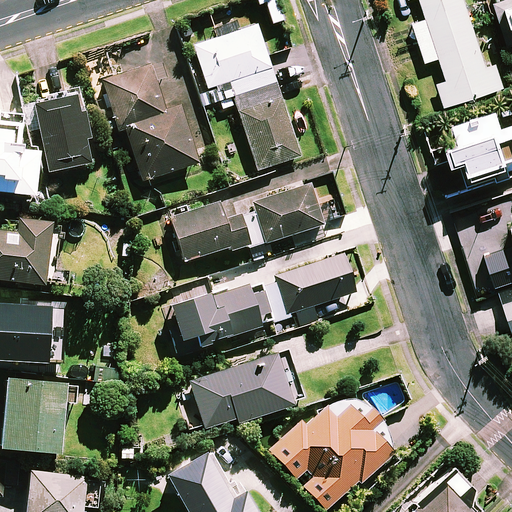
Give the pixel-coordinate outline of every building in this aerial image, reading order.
[(410,0),(411,3),(419,0),(420,0),(428,22),(414,26),(427,66),(441,61),(448,83),(439,86),(447,111),(507,91),(499,67),(489,70),(466,0),(410,0)] [(511,0),(495,5),(509,49),(511,48),(511,0)] [(298,156),(255,25),(192,45),(207,91),(199,94),(203,106),(219,100),(222,109),(234,104),(256,170),(298,156)] [(162,107),(148,65),(101,80),(117,131),(124,128),(141,180),(195,162),(176,103),(162,107)] [(46,170),(89,163),(85,139),(89,138),(80,87),(44,93),(45,98),(34,100),(34,102),(21,105),(23,114),(0,111),(0,190),(32,194),(36,159),(44,158),(46,170)] [(497,114),(453,128),(459,147),(443,152),(449,171),(462,167),(469,188),(497,179),(498,184),(511,180),(509,174),(511,172),(511,128),(503,131),(497,114)] [(323,224),(322,222),(309,180),(249,199),(263,243),(323,224)] [(246,245),(237,212),(221,217),(216,201),(187,209),(186,205),(168,211),(182,261),(228,247),(229,250),(246,245)] [(511,236),(481,246),(493,284),(511,277),(511,216),(510,217),(511,224),(511,236)] [(0,278),(50,284),(55,231),(51,230),(52,221),(17,218),(15,231),(0,229),(0,278)] [(331,257),(273,276),(285,313),(343,294),(331,257)] [(192,332),(197,345),(261,323),(259,316),(267,313),(258,285),(247,289),(245,281),(168,307),(179,337),(192,332)] [(0,368),(45,370),(46,353),(59,354),(60,335),(64,336),(65,320),(47,320),(48,309),(19,308),(19,312),(0,311),(0,368)] [(285,349),(275,353),(274,351),(188,382),(204,428),(235,417),(236,422),(292,402),(292,400),(302,396),(285,349)] [(119,384),(120,369),(94,366),(92,381),(119,384)] [(55,434),(60,434),(63,407),(69,407),(70,391),(59,390),(59,388),(0,383),(0,386),(0,452),(54,457),(55,434)] [(357,416),(345,404),(332,416),(323,406),(303,425),(299,421),(268,449),(295,477),(304,468),(312,476),(302,485),(324,509),(356,479),(358,481),(391,450),(368,427),(378,417),(368,406),(357,416)] [(227,501),(201,455),(161,478),(180,511),(248,511),(238,494),(227,501)] [(0,498),(1,498),(2,487),(13,488),(15,463),(0,461),(0,498)] [(411,503),(415,506),(408,511),(476,511),(467,502),(469,492),(446,468),(411,503)] [(81,481),(24,474),(20,511),(75,511),(76,510),(93,511),(95,491),(80,489),(81,481)]
